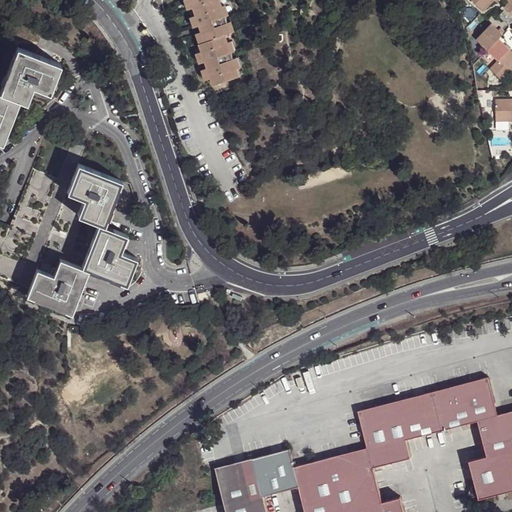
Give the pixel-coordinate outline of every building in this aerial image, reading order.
[(192,0),(184,0),(188,9),(195,7),(192,0)] [(192,0),(195,7),(197,14),(201,24),(203,30),(207,40),(201,42),(204,50),(208,60),(210,66),(214,76),(216,83),(242,74),(240,68),(236,57),(234,51),(230,41),(227,33),(233,31),(230,21),(227,15),(224,5),(221,0),(192,0)] [(472,0),(484,12),(494,0),(472,0)] [(229,3),(224,5),(227,15),(233,13),(229,3)] [(197,14),(191,17),(195,27),(201,24),(197,14)] [(235,20),(230,21),(233,31),(239,29),(235,20)] [(487,49),(499,37),(498,36),(502,32),(491,22),(476,38),(487,49)] [(203,30),(196,33),(200,43),(201,42),(207,40),(203,30)] [(511,50),(499,37),(487,49),(497,59),(490,68),(502,79),(511,67),(511,50)] [(235,39),(230,41),(234,51),(239,49),(235,39)] [(3,89),(23,97),(29,99),(36,84),(53,89),(63,62),(20,45),(18,51),(16,51),(13,61),(14,61),(10,72),(8,72),(5,81),(5,82),(3,89)] [(204,50),(198,52),(202,62),(208,60),(204,50)] [(241,55),(236,57),(240,68),(245,66),(241,55)] [(210,66),(205,68),(208,79),(214,76),(210,66)] [(0,137),(5,140),(23,97),(3,89),(0,88),(0,137)] [(511,98),(495,99),(496,121),(510,121),(511,120),(511,98)] [(101,221),(107,223),(110,216),(111,217),(115,207),(115,205),(119,195),(119,196),(123,186),(122,185),(125,179),(82,161),(70,190),(87,197),(81,213),(101,221)] [(0,273),(20,282),(61,178),(35,167),(12,224),(0,219),(0,273)] [(91,267),(91,268),(101,273),(101,271),(112,275),(112,277),(122,280),(123,279),(130,282),(140,255),(123,249),(130,233),(107,223),(101,221),(84,265),(91,267)] [(68,308),(74,311),(91,268),(91,267),(84,265),(63,257),(56,273),(40,267),(30,293),(37,296),(36,298),(45,301),(47,300),(57,304),(57,305),(66,309),(68,308)] [(215,466),(226,511),(267,511),(263,494),(298,484),(304,511),(402,511),(398,495),(380,500),(371,465),(409,455),(405,437),(477,417),(496,412),(487,375),(358,409),(367,446),(293,465),(289,447),(215,466)] [(511,408),(496,412),(477,417),(486,454),(469,459),(478,496),(511,487),(511,408)]
